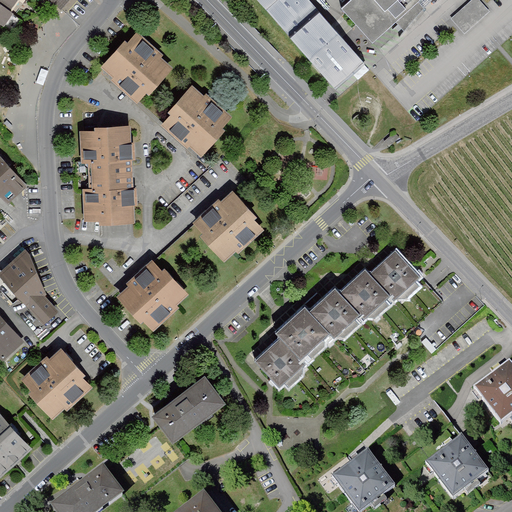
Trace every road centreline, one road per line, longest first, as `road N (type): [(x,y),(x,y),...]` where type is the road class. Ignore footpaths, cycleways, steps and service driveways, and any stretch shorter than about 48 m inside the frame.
road 1 (residential): [(114,0),(79,36),(52,83),(49,229),(71,294),(149,381)]
road 2 (residential): [(377,176),(149,381)]
road 3 (tertiary): [(207,0),(377,176)]
road 4 (residential): [(149,381),(5,511)]
road 5 (tertiary): [(377,176),(511,316)]
road 6 (residential): [(377,176),(511,99)]
road 7 (unknown): [(493,337),(509,351),(458,405),(474,436)]
